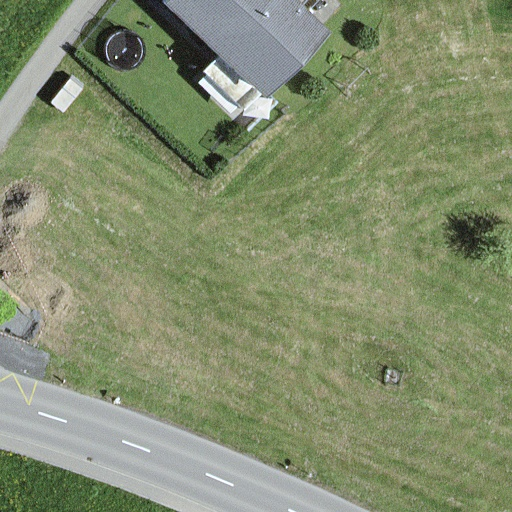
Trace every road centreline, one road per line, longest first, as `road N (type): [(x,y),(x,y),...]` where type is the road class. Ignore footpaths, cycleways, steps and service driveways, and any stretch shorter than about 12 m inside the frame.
road 1 (tertiary): [(0,403),(292,511)]
road 2 (residential): [(0,125),(90,0)]
